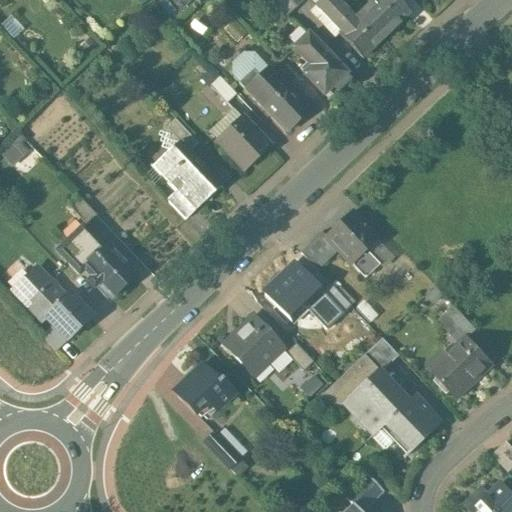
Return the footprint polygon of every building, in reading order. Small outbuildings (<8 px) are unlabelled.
[(296,9),(287,0),(258,0),(281,23),(296,9)] [(354,18),(336,0),(323,0),(317,6),(341,31),(354,18)] [(372,0),(368,4),(361,12),(384,37),(385,37),(409,14),(394,0),(372,0)] [(341,31),(338,34),(362,59),(384,37),(361,12),(354,18),(341,31)] [(345,75),(307,36),(292,50),(310,68),(303,76),(323,97),(327,93),(331,98),(347,82),(343,78),(345,75)] [(285,87),(269,69),(259,78),(252,71),(238,84),(262,109),(261,110),(285,134),(309,111),(286,87),(285,87)] [(221,76),(213,83),(228,102),(236,95),(221,76)] [(267,148),(239,119),(215,141),(243,171),(267,148)] [(197,145),(174,121),(164,130),(180,146),(181,145),(188,153),(197,145)] [(29,165),(39,159),(24,133),(0,147),(13,169),(27,161),(29,165)] [(188,153),(181,145),(180,146),(170,156),(168,154),(151,169),(175,194),(193,213),(205,202),(210,203),(212,195),(221,187),(188,153)] [(193,213),(175,194),(166,202),(185,221),(193,213)] [(376,242),(349,215),(325,238),(351,266),(365,253),(376,242)] [(102,251),(82,229),(66,244),(68,245),(77,255),(67,264),(78,276),(83,271),(82,270),(102,251)] [(135,276),(107,247),(102,251),(82,270),(83,271),(110,300),(135,276)] [(378,266),(365,253),(351,266),(364,280),(378,266)] [(321,293),(297,266),(266,295),(293,324),(308,310),(326,330),(342,315),(321,293)] [(51,282),(47,282),(35,270),(12,291),(42,322),(44,320),(43,318),(63,299),(59,295),(58,295),(55,292),(55,286),(51,282)] [(351,306),(330,284),(321,293),(342,315),(351,306)] [(458,313),(434,287),(423,298),(447,323),(458,313)] [(63,299),(43,318),(44,320),(52,327),(66,343),(91,319),(68,295),(63,299)] [(282,349),(253,319),(235,336),(239,339),(226,350),(252,377),(269,361),(265,357),(277,347),(280,350),(282,349)] [(66,343),(52,327),(41,338),(55,353),(66,343)] [(381,338),(362,357),(376,371),(379,375),(398,357),(381,338)] [(467,339),(432,373),(456,399),(492,365),(467,339)] [(311,362),(294,345),(285,354),(301,371),(311,362)] [(362,357),(318,400),(333,415),(342,406),(341,405),(376,371),(362,357)] [(220,381),(217,383),(202,367),(174,394),(195,415),(207,404),(215,412),(233,395),(220,381)] [(385,424),(406,403),(379,375),(376,371),(341,405),(342,406),(372,436),(385,424)] [(406,403),(385,424),(411,452),(441,425),(414,396),(406,403)] [(238,460),(214,434),(204,443),(229,470),(238,460)] [(511,469),(511,448),(506,442),(491,456),(508,473),(511,469)] [(365,474),(342,496),(351,506),(357,511),(363,511),(383,494),(365,474)] [(501,484),(472,511),(470,511),(511,511),(511,492),(502,482),(500,483),(501,484)]
